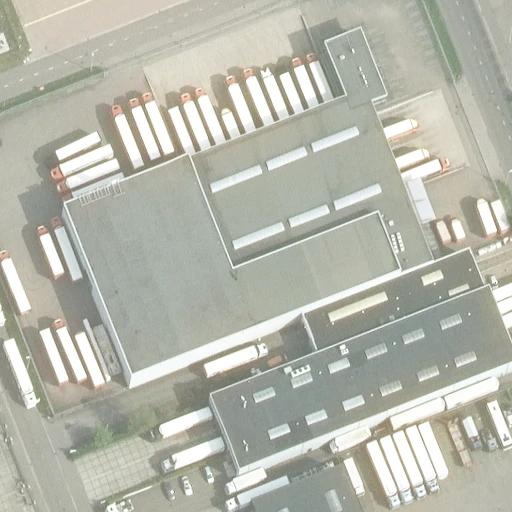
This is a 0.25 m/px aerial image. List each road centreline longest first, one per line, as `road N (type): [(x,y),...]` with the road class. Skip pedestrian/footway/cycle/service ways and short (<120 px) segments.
road 1 (unclassified): [(0,94),(234,0)]
road 2 (unclassified): [(0,356),(60,511)]
road 3 (unclassified): [(511,148),(452,0)]
